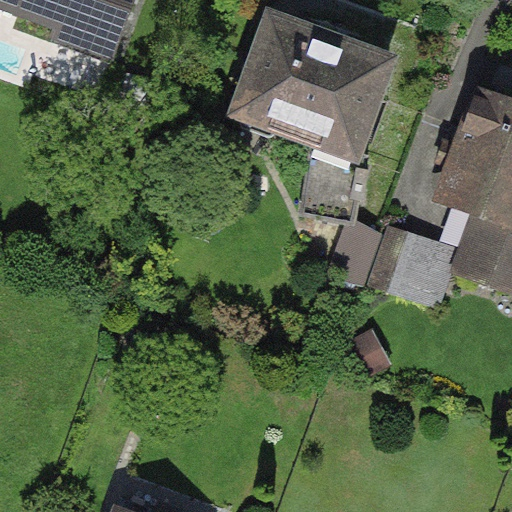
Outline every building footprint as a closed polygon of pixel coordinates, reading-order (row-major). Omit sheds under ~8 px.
[(129,0),(0,0),(0,58),(100,90),(129,0)] [(394,61),(282,18),(232,146),(344,189),(394,61)] [(511,130),(475,116),(427,246),(511,277),(511,130)] [(351,218),(343,263),(372,269),(381,224),(351,218)] [(390,285),(410,232),(390,224),(371,278),(390,285)] [(158,511),(119,496),(112,511),(158,511)]
